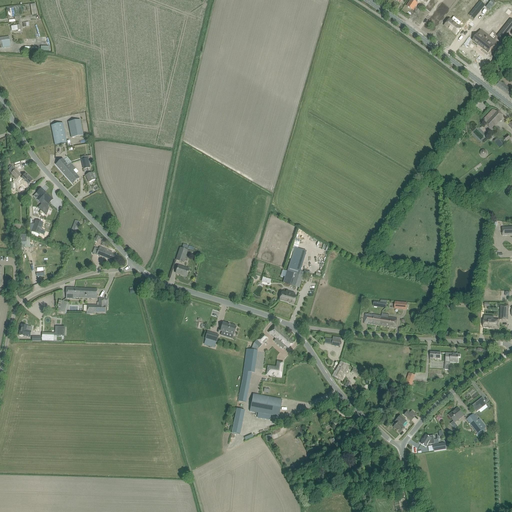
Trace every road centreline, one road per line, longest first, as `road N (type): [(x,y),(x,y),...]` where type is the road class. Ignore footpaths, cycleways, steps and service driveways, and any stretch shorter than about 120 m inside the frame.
road 1 (unclassified): [(135,264),(56,182),(0,93)]
road 2 (unclassified): [(511,343),(293,322)]
road 3 (unclassified): [(0,377),(23,301),(82,275),(135,264)]
road 4 (tertiary): [(511,104),(362,0)]
road 5 (unknown): [(271,338),(250,417),(283,415),(338,387)]
road 6 (unclassified): [(293,322),(183,289),(135,264)]
road 7 (unclassified): [(400,445),(347,398),(293,322)]
road 8 (unclassified): [(400,445),(445,393),(511,350)]
